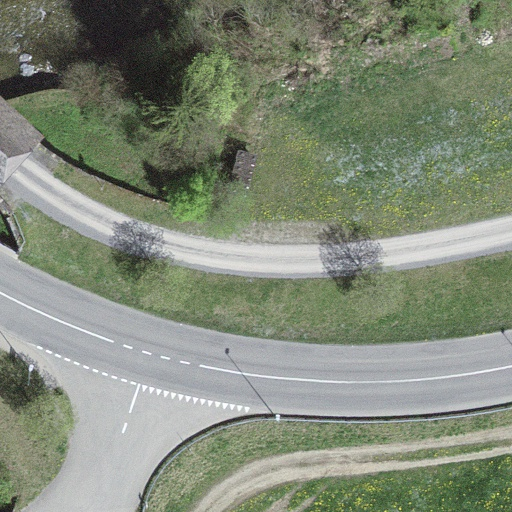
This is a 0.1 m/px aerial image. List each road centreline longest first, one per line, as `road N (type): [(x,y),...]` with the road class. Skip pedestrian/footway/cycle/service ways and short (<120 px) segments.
road 1 (secondary): [(511,366),(378,384),(260,377),(146,354)]
road 2 (track): [(206,511),(271,470),(511,443)]
road 3 (residential): [(146,354),(91,511)]
road 4 (secondary): [(146,354),(0,290)]
